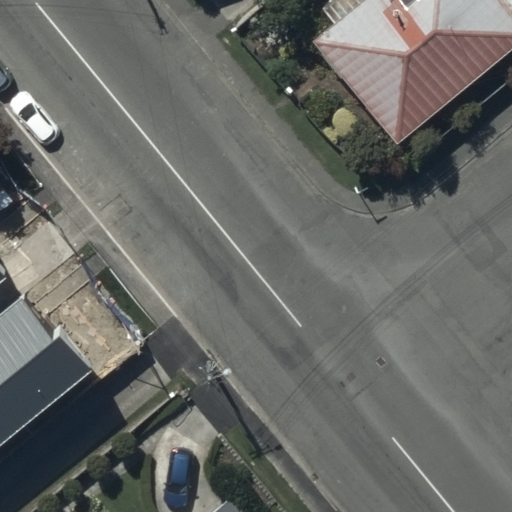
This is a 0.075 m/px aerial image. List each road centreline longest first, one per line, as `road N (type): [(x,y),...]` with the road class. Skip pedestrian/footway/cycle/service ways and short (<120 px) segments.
road 1 (tertiary): [(35,0),(357,391)]
road 2 (residential): [(511,262),(357,391)]
road 3 (tertiary): [(357,391),(455,511)]
